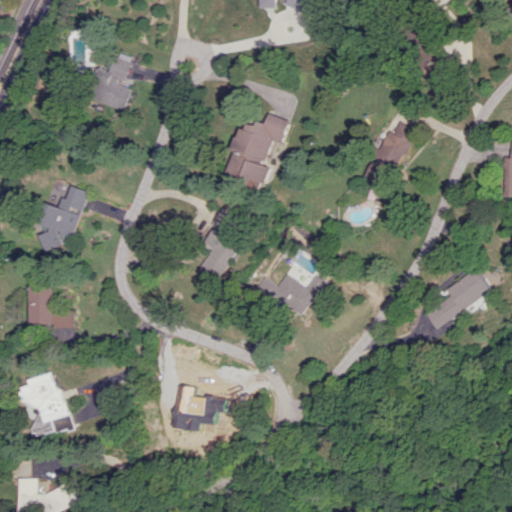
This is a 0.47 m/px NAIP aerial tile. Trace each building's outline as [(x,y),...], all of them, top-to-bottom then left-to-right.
[(263,0),(263,7),(280,8),(279,0),(290,0),(289,5),(312,13),(315,13),(318,0),(263,0)] [(129,110),(137,87),(129,83),(137,62),(112,53),(96,97),(129,110)] [(228,171),(268,184),(273,167),(265,165),(273,140),(283,143),(291,119),(270,112),(267,122),(259,120),(257,124),(244,120),(228,171)] [(367,177),(387,187),(415,128),(395,118),(367,177)] [(511,134),(510,135),(510,159),(503,159),(504,196),(511,195),(511,134)] [(92,190),(76,185),(72,198),(66,197),(64,205),(54,203),(43,242),(76,250),(92,190)] [(202,270),(221,280),(242,239),(234,235),(243,218),(221,207),(203,240),(214,246),(202,270)] [(427,312),(438,328),(492,289),(477,267),(448,288),(453,294),(427,312)] [(305,314),(326,280),(315,273),(307,286),(286,273),(273,294),(305,314)] [(77,309),(58,309),(58,284),(34,285),(35,326),(77,325),(77,309)] [(58,370),(31,378),(33,384),(25,387),(33,411),(36,410),(44,437),(76,427),(58,370)] [(197,421),(196,399),(186,400),(185,397),(170,398),(171,422),(197,421)] [(42,477),(22,477),(22,511),(61,511),(91,499),(82,477),(45,493),(43,493),(42,477)]
